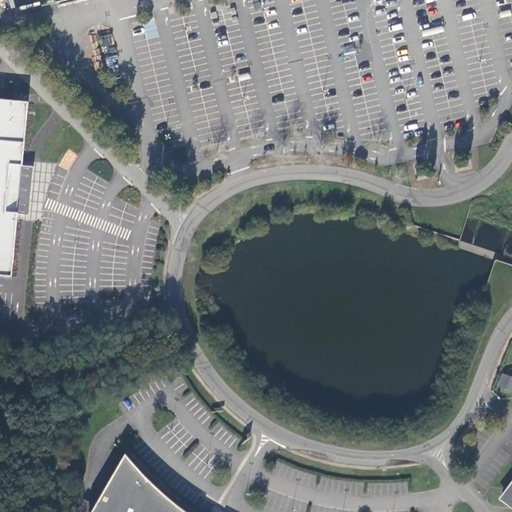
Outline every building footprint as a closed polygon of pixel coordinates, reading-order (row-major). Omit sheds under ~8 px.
[(15,211),(26,212),(28,190),(30,168),(19,167),(25,102),(8,101),(0,99),(0,275),(9,277),(15,211)] [(130,126),(126,131),(130,136),(135,131),(130,126)] [(511,376),(502,372),(498,386),(511,391),(511,376)] [(124,453),(90,511),(184,511),(161,495),(124,453)] [(511,484),(502,498),(511,505),(511,484)]
